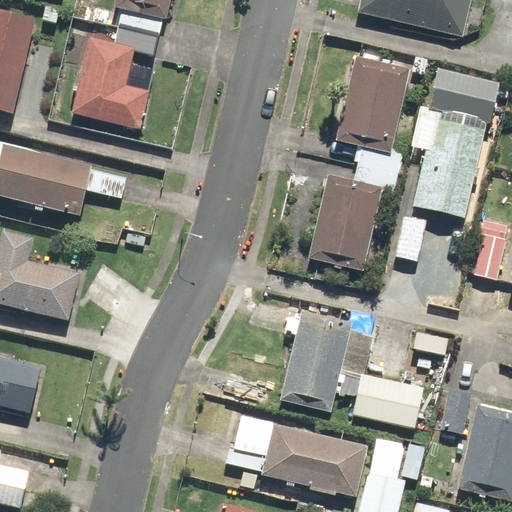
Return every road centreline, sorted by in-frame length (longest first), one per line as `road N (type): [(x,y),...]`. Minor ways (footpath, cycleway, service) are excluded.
road 1 (residential): [(118,511),(144,402),(225,212),(272,0)]
road 2 (unknown): [(209,256),(479,327)]
